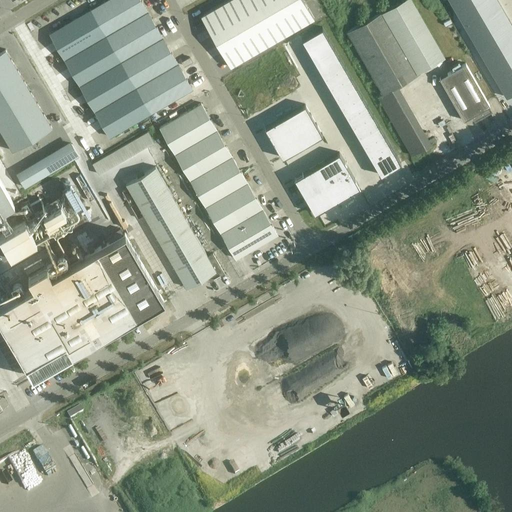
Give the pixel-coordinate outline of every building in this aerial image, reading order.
[(106,0),(90,9),(150,113),(192,89),(140,0),(106,0)] [(230,67),(314,19),(303,0),(227,0),(200,16),(230,67)] [(405,0),(385,11),(419,70),(441,57),(408,0),(405,0)] [(511,25),(497,0),(449,0),(506,96),(511,92),(511,25)] [(150,113),(90,9),(49,33),(109,137),(150,113)] [(420,72),(419,70),(385,11),(384,10),(347,31),(382,94),(377,96),(411,156),(429,145),(395,86),(420,72)] [(322,27),(302,39),(380,175),(401,163),(322,27)] [(468,36),(463,40),(471,51),(476,47),(468,36)] [(284,48),(235,76),(255,111),(278,99),(271,90),(299,74),(284,48)] [(5,50),(0,52),(0,85),(32,139),(51,127),(5,50)] [(450,72),(439,78),(463,120),(472,115),(474,121),(491,111),(488,106),(489,105),(465,63),(462,65),(450,72)] [(0,130),(12,151),(32,139),(0,85),(0,130)] [(201,103),(159,127),(236,259),(277,235),(201,103)] [(264,128),(282,158),(322,134),(305,104),(264,128)] [(448,124),(458,115),(452,109),(442,117),(448,124)] [(98,174),(153,142),(147,132),(92,163),(98,174)] [(17,176),(24,188),(78,155),(72,144),(17,176)] [(294,178),(314,213),(359,187),(339,152),(294,178)] [(155,167),(126,184),(186,288),(207,276),(210,281),(224,273),(213,254),(208,257),(155,167)] [(0,180),(0,212),(14,205),(0,180)] [(0,305),(0,321),(32,377),(136,317),(125,297),(141,287),(113,239),(97,249),(51,276),(46,267),(28,278),(33,286),(0,305)] [(345,275),(357,272),(354,260),(341,263),(345,275)] [(303,283),(315,277),(312,272),(301,278),(303,283)] [(205,370),(192,376),(204,400),(212,396),(204,379),(210,376),(212,379),(217,377),(222,388),(218,390),(226,406),(233,402),(236,409),(239,408),(212,356),(200,362),(205,370)] [(43,446),(47,456),(59,450),(55,441),(43,446)]
